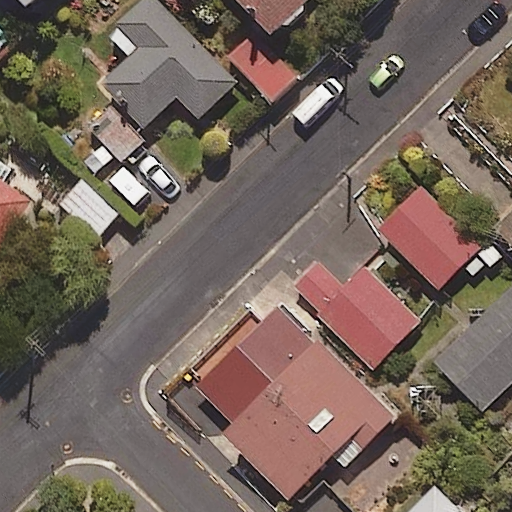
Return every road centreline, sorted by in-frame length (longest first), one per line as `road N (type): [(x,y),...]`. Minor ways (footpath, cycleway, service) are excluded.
road 1 (residential): [(468,0),(77,385)]
road 2 (residential): [(77,385),(203,511)]
